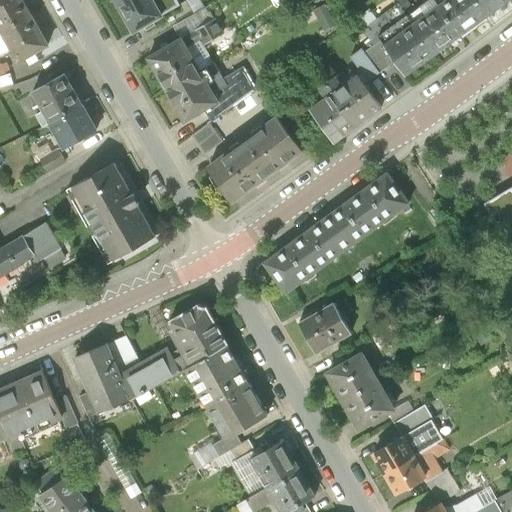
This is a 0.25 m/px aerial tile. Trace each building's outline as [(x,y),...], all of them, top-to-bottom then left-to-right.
[(21,0),(0,0),(0,31),(30,14),(21,0)] [(112,0),(132,34),(163,16),(154,0),(112,0)] [(195,0),(178,11),(184,20),(201,9),(195,0)] [(428,0),(407,16),(412,24),(438,4),(435,0),(428,0)] [(473,0),(444,0),(438,4),(461,37),(487,18),(473,0)] [(511,0),(473,0),(487,18),(511,0)] [(435,56),(412,24),(407,16),(398,3),(377,18),(370,8),(355,19),(374,45),(380,40),(383,44),(396,62),(406,77),(435,56)] [(438,4),(412,24),(435,56),(461,37),(438,4)] [(30,14),(0,31),(0,54),(9,49),(17,63),(48,46),(30,14)] [(216,19),(182,39),(187,46),(199,39),(203,45),(224,33),(216,19)] [(182,39),(146,60),(164,91),(200,70),(187,46),(182,39)] [(380,40),(374,45),(364,52),(380,73),(396,62),(383,44),(380,40)] [(362,48),(350,57),(368,82),(380,73),(364,52),(362,48)] [(320,74),(326,82),(358,127),(382,110),(357,75),(343,85),(330,67),(320,74)] [(219,103),(199,115),(205,126),(210,123),(255,90),(242,69),(210,88),(219,103)] [(200,70),(164,91),(183,124),(199,115),(219,103),(210,88),(200,70)] [(10,75),(0,77),(0,87),(13,84),(10,75)] [(65,75),(31,94),(47,123),(82,103),(65,75)] [(309,109),(334,144),(358,127),(326,82),(317,89),(323,99),(309,109)] [(82,103),(47,123),(63,150),(97,131),(82,103)] [(210,123),(192,137),(206,154),(223,141),(210,123)] [(268,123),(236,145),(263,183),(294,161),(268,123)] [(205,166),(231,204),(263,183),(236,145),(205,166)] [(65,163),(58,150),(40,161),(46,173),(65,163)] [(155,236),(114,164),(70,188),(111,261),(155,236)] [(381,172),(315,220),(337,251),(403,204),(381,172)] [(511,197),(508,191),(483,207),(511,253),(511,197)] [(451,222),(439,205),(430,211),(442,228),(451,222)] [(337,251),(315,220),(255,261),(277,293),(337,251)] [(46,222),(22,236),(35,258),(6,276),(9,281),(15,278),(20,286),(67,259),(46,222)] [(0,279),(6,276),(35,258),(22,236),(0,248),(0,279)] [(334,304),(298,324),(316,355),(352,335),(334,304)] [(184,371),(228,346),(216,323),(207,307),(199,305),(168,322),(173,330),(169,333),(179,350),(170,355),(180,373),(184,371)] [(120,374),(140,363),(126,335),(107,344),(120,374)] [(107,344),(72,360),(88,394),(98,415),(128,401),(119,382),(123,380),(120,374),(107,344)] [(184,371),(204,406),(248,381),(228,346),(184,371)] [(119,382),(128,401),(180,373),(170,355),(166,348),(160,352),(140,363),(120,374),(123,380),(119,382)] [(362,353),(325,375),(341,404),(379,382),(362,353)] [(0,388),(0,431),(4,440),(10,455),(26,449),(21,439),(64,420),(56,403),(42,370),(0,388)] [(204,406),(222,439),(235,432),(267,414),(248,381),(204,406)] [(395,410),(379,382),(341,404),(357,432),(388,414),(395,410)] [(98,415),(88,394),(78,398),(88,419),(98,415)] [(67,398),(56,403),(64,420),(68,429),(78,425),(67,398)] [(395,410),(388,414),(393,423),(415,410),(410,401),(395,410)] [(415,410),(393,423),(399,434),(421,421),(415,410)] [(371,455),(382,475),(445,440),(438,428),(419,439),(422,443),(409,450),(403,438),(371,455)] [(241,443),(235,432),(222,439),(214,444),(220,455),(227,451),(241,443)] [(97,440),(125,490),(136,484),(107,434),(97,440)] [(255,449),(249,438),(241,443),(227,451),(233,461),(255,449)] [(445,440),(382,475),(393,494),(424,477),(427,481),(442,473),(435,460),(451,451),(445,440)] [(250,461),(267,490),(301,470),(284,441),(250,461)] [(196,469),(220,455),(214,444),(191,458),(196,469)] [(234,464),(233,461),(227,451),(220,455),(196,469),(204,482),(234,464)] [(34,484),(43,496),(70,477),(61,465),(34,484)] [(442,473),(427,481),(432,491),(453,479),(448,469),(442,473)] [(255,511),(274,501),(280,511),(294,511),(306,505),(317,499),(301,470),(267,490),(248,501),(254,511),(255,511)] [(43,496),(38,499),(47,511),(94,511),(70,477),(43,496)] [(125,490),(131,500),(141,494),(136,484),(125,490)] [(152,485),(143,490),(148,497),(156,493),(152,485)] [(458,511),(475,511),(496,500),(490,488),(457,506),(460,511),(458,511)] [(511,491),(496,500),(475,511),(503,511),(511,507),(511,491)] [(254,511),(248,501),(237,507),(240,511),(254,511)]
